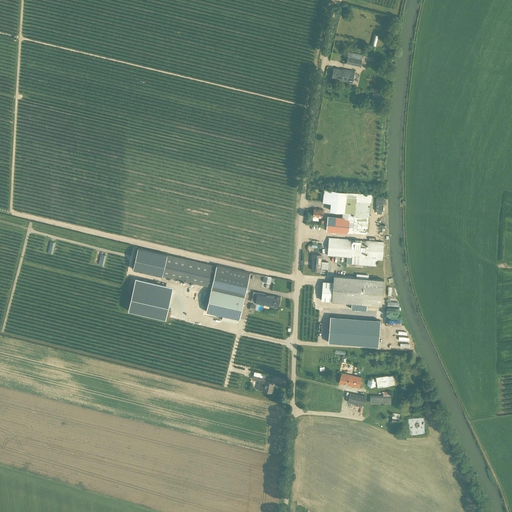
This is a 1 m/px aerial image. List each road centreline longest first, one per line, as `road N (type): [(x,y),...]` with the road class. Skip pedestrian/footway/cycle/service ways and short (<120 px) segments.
road 1 (unclassified): [(285,511),(310,141),(341,0)]
road 2 (unknown): [(20,37),(14,214),(254,270)]
